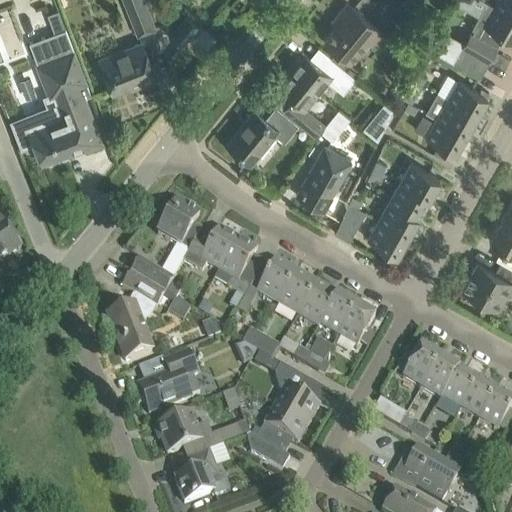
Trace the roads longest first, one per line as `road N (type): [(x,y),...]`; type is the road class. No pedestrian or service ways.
road 1 (residential): [(168,144),(263,217),(412,301)]
road 2 (residential): [(150,511),(57,280)]
road 3 (residential): [(308,484),(412,301)]
road 4 (residential): [(412,301),(511,123)]
road 5 (unclassified): [(168,144),(289,0)]
road 6 (unclassified): [(57,280),(168,144)]
road 7 (unclassified): [(57,280),(0,129)]
